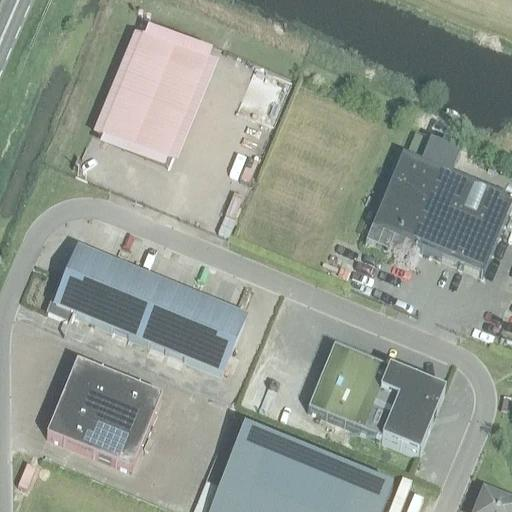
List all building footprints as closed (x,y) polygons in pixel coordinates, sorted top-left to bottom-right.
[(112,99),(96,140),(100,142),(101,143),(165,169),(167,170),(167,169),(208,69),(209,68),(208,68),(143,41),(142,41),(117,101),(112,99)] [(272,127),(290,83),(253,68),(235,112),(272,127)] [(401,160),(370,234),(415,253),(482,280),(511,206),(511,205),(449,180),(459,156),(414,138),(404,161),(401,160)] [(473,150),(471,154),(470,156),(482,161),(483,159),(485,154),(473,150)] [(221,380),(244,323),(77,255),(69,276),(64,287),(59,285),(54,298),(47,316),(69,326),(68,328),(69,328),(73,319),(221,380)] [(511,331),(511,278),(492,323),(511,331)] [(306,415),(310,417),(417,461),(443,398),(387,375),(332,352),(306,415)] [(54,401),(53,417),(53,423),(50,430),(45,441),(130,476),(161,402),(76,367),(61,404),(54,401)] [(242,434),(210,511),(383,511),(391,495),(242,434)] [(476,511),(511,511),(511,507),(483,496),(476,511)]
